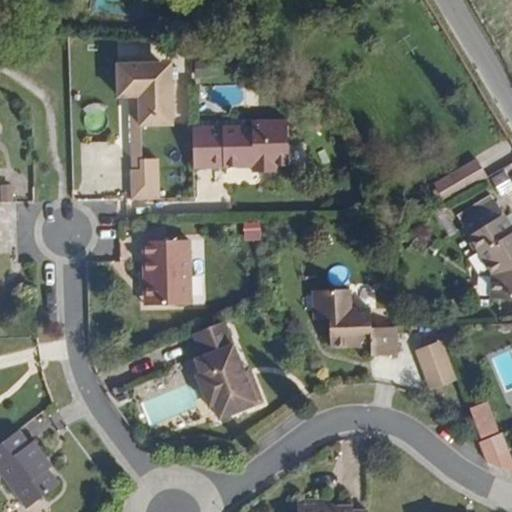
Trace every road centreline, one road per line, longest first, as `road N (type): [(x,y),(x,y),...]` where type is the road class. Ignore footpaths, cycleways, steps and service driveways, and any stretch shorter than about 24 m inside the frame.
road 1 (residential): [(181,511),(244,487),(336,425),(368,422),(402,428),(511,496)]
road 2 (residential): [(65,232),(88,385),(172,511)]
